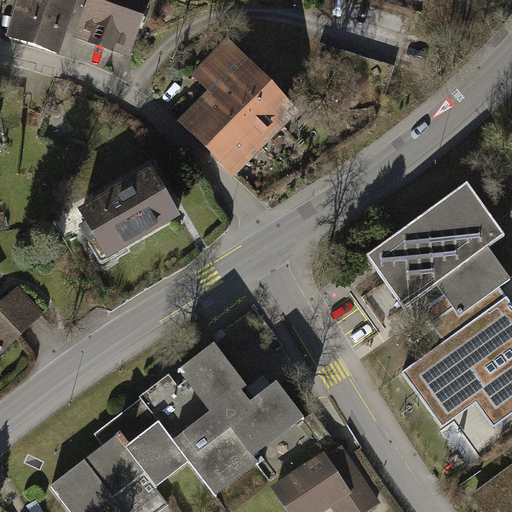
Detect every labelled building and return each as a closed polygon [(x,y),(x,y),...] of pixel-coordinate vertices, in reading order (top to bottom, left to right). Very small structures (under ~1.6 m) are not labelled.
[(73,16),(18,0),(5,43),(60,59),(73,16)] [(18,0),(73,16),(77,0),(18,0)] [(115,0),(84,0),(70,41),(97,51),(115,0)] [(115,0),(97,51),(128,62),(150,0),(175,0),(188,5),(189,0),(115,0)] [(216,55),(286,129),(301,114),(231,40),(216,55)] [(324,44),(313,83),(384,102),(395,64),(324,44)] [(201,70),(270,143),(286,129),(216,55),(201,70)] [(200,104),(252,160),(270,143),(201,70),(192,78),(202,89),(209,96),(200,104)] [(200,104),(179,124),(231,179),(237,174),(252,160),(200,104)] [(169,222),(142,179),(61,230),(88,272),(169,222)] [(466,188),(361,268),(402,321),(437,295),(441,299),(458,323),(499,293),(506,287),(487,263),(510,246),(466,188)] [(458,323),(441,299),(422,313),(443,343),(401,373),(441,429),(475,405),(492,428),(511,413),(511,310),(499,293),(458,323)] [(0,355),(33,323),(7,296),(0,302),(0,355)] [(248,391),(216,348),(94,437),(103,450),(48,490),(64,511),(112,511),(114,511),(166,511),(170,509),(158,492),(188,470),(212,503),(258,470),(251,460),(303,422),(277,385),(248,406),(241,396),(248,391)] [(325,457),(270,493),(282,511),(328,511),(330,511),(331,511),(376,511),(381,509),(343,450),(327,461),(325,457)] [(511,511),(511,474),(471,503),(476,511),(511,511)]
